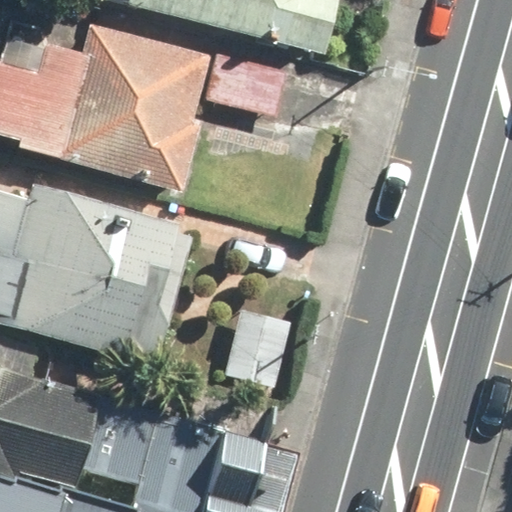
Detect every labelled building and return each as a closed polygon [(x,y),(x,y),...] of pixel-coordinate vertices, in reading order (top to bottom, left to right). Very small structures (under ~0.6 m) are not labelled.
[(344,0),(116,0),(328,59),(344,0)] [(38,76),(0,65),(0,139),(180,192),(209,95),(272,114),(284,74),(98,20),(91,45),(51,34),(38,76)] [(0,308),(158,346),(186,229),(0,183),(0,308)] [(289,323),(238,309),(220,381),(270,394),(289,323)] [(0,511),(230,511),(241,470),(0,412),(0,511)]
